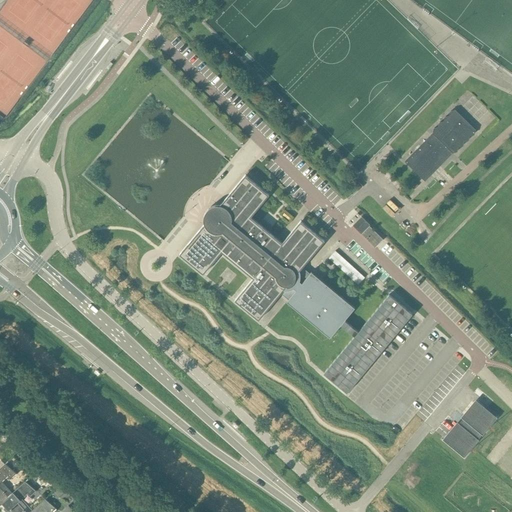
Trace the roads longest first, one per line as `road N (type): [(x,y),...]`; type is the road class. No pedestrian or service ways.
road 1 (residential): [(355,511),(481,359),(127,13)]
road 2 (unclassified): [(344,511),(77,261),(57,228),(51,179),(24,162)]
road 3 (primary): [(0,281),(201,442),(270,482)]
road 4 (primary): [(270,482),(251,455),(61,285)]
road 5 (tertiary): [(49,111),(127,13)]
